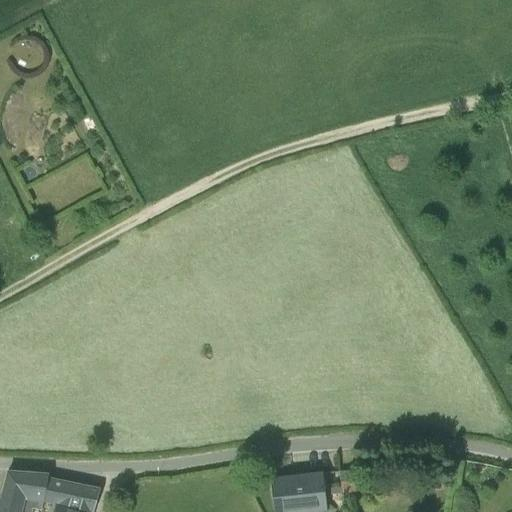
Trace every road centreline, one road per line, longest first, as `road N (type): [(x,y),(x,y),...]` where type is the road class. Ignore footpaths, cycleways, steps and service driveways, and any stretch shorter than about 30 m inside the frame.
road 1 (track): [(0,295),(245,162),(511,94)]
road 2 (unclassified): [(511,456),(381,441),(144,467),(0,463)]
